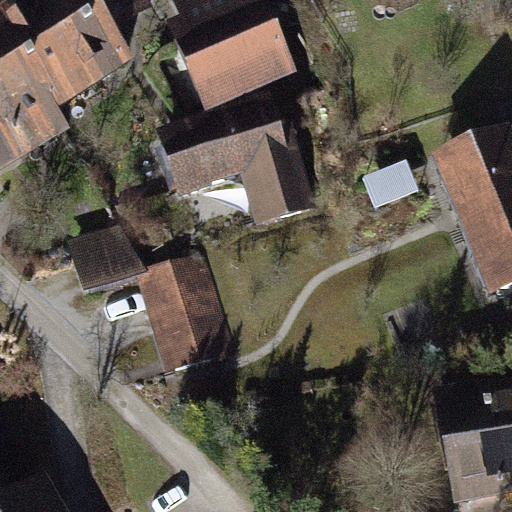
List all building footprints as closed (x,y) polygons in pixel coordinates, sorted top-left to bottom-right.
[(148,16),(138,0),(45,0),(0,28),(0,190),(90,135),(80,120),(158,71),(130,27),(148,16)] [(259,0),(176,0),(193,34),(176,42),(217,125),(301,83),(259,0)] [(281,106),(168,144),(188,203),(246,183),(266,240),(321,221),(281,106)] [(511,142),(455,162),(507,308),(511,305),(511,142)] [(128,227),(70,250),(90,300),(139,279),(148,277),(128,227)] [(205,259),(139,279),(168,374),(234,354),(205,259)] [(511,381),(447,398),(476,511),(504,511),(511,510),(511,381)] [(0,461),(0,511),(80,511),(67,489),(29,511),(0,461)]
